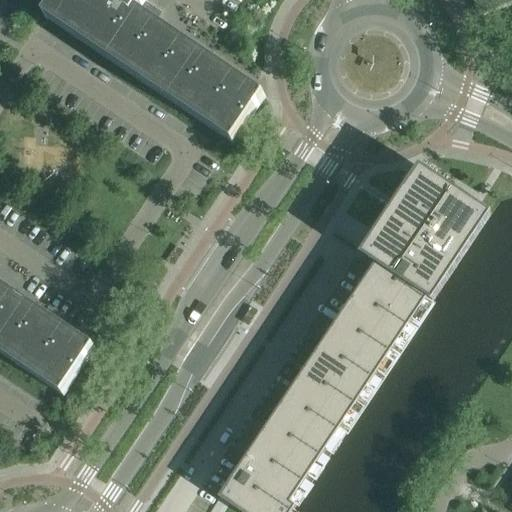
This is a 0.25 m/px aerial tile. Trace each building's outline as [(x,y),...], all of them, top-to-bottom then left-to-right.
[(58,0),(46,19),(47,21),(51,15),(63,24),(60,29),(222,137),(225,132),(236,139),(232,145),(234,146),(266,98),(264,97),(261,102),(250,95),(253,90),(153,23),(160,12),(146,2),(147,0),(58,0)] [(511,3),(511,0),(472,0),(479,16),(511,3)] [(240,468),(221,498),(231,504),(242,511),(294,511),(298,507),(293,503),(429,299),(434,302),(492,215),(493,214),(480,205),(421,166),(363,254),(383,267),(246,472),(240,468)] [(179,247),(168,263),(173,267),(184,251),(179,247)] [(0,354),(52,389),(56,385),(67,392),(63,397),(65,398),(97,350),(95,349),(92,355),(81,347),(84,342),(0,286),(0,354)]
